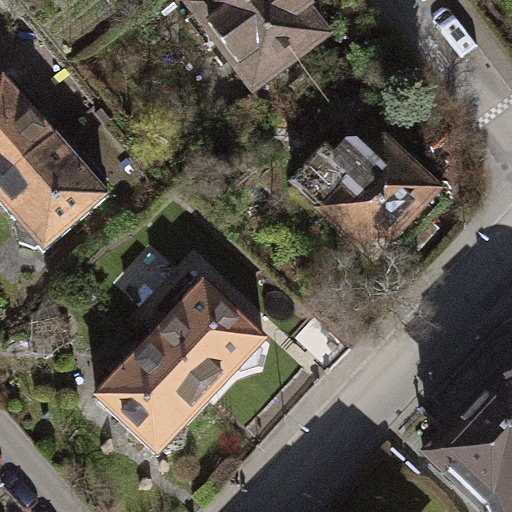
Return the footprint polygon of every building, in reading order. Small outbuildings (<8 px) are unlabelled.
[(206,0),(194,9),(200,18),(191,25),(212,52),(221,45),(255,90),(324,39),(306,14),(313,9),(306,0),(206,0)] [(0,188),(56,139),(4,80),(0,83),(0,188)] [(388,245),(391,247),(408,246),(447,204),(367,129),(336,162),(327,154),(295,188),(373,261),(388,245)] [(0,202),(20,225),(17,227),(20,244),(36,250),(39,247),(45,254),(108,198),(56,139),(0,188),(0,202)] [(240,371),(242,373),(259,368),(263,351),(260,349),(266,342),(205,285),(151,343),(212,400),(240,371)] [(164,451),(167,454),(183,448),(187,431),(185,429),(212,400),(151,343),(97,400),(157,457),(164,451)] [(511,380),(511,381),(503,385),(432,460),(488,511),(511,502),(511,380)] [(511,511),(511,502),(488,511),(511,511)]
